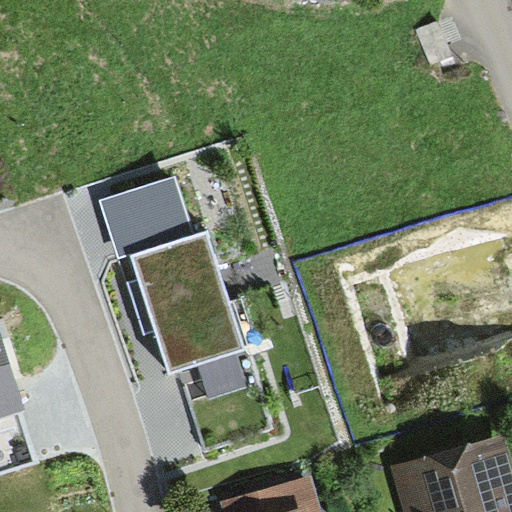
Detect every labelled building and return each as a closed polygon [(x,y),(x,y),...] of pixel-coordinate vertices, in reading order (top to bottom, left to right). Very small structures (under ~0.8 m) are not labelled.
[(431,9),(403,23),(422,60),(449,46),(431,9)] [(197,230),(128,254),(147,310),(166,366),(236,343),(197,230)] [(444,358),(481,347),(466,297),(453,255),(358,284),(379,354),(437,337),(444,358)] [(0,342),(0,413),(21,407),(0,342)] [(396,466),(411,511),(511,511),(511,506),(488,435),(396,466)] [(220,511),(292,511),(278,474),(215,498),(220,511)]
